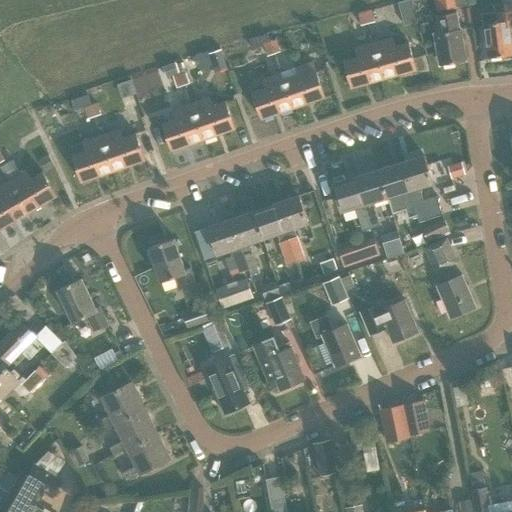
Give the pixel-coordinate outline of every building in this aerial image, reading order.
[(482,13),(483,25),(488,59),(511,55),(511,38),(510,25),(511,24),(511,3),(495,6),(496,12),(482,13)] [(372,10),(365,11),(368,23),(375,22),(372,10)] [(358,13),(361,25),(368,23),(365,11),(358,13)] [(461,30),(460,30),(457,14),(442,16),(444,33),(434,34),(440,66),(467,62),(461,30)] [(249,40),(253,50),(264,46),(268,56),(275,53),(270,42),(267,33),(249,40)] [(393,38),(374,43),(384,80),(417,71),(409,43),(396,47),(393,38)] [(276,40),(270,42),(275,53),(281,51),(276,40)] [(374,43),(355,49),(357,58),(344,62),(352,89),(384,80),(374,43)] [(208,54),(215,73),(227,69),(220,50),(208,54)] [(294,109),(326,98),(313,62),(281,73),(294,109)] [(186,71),(179,74),(183,85),(190,83),(186,71)] [(262,120),(294,109),(281,73),(263,80),(266,89),(253,94),(262,120)] [(173,76),(177,88),(183,85),(179,74),(173,76)] [(88,95),(72,101),(76,112),(80,110),(82,113),(86,112),(89,119),(95,117),(91,106),(88,95)] [(213,107),(210,98),(191,105),(204,141),(236,130),(226,103),(213,107)] [(98,103),(91,106),(95,117),(102,115),(98,103)] [(191,105),(172,111),(176,120),(162,125),(172,152),(204,141),(191,105)] [(120,130),(101,136),(114,172),(146,161),(136,134),(123,139),(120,130)] [(114,172),(101,136),(82,143),(86,152),(72,157),(82,184),(114,172)] [(54,167),(49,156),(42,160),(47,171),(54,167)] [(425,156),(402,163),(418,216),(420,222),(442,215),(437,196),(424,199),(421,189),(434,185),(425,156)] [(418,216),(402,163),(379,170),(388,199),(393,214),(405,210),(408,219),(418,216)] [(466,176),(462,163),(448,167),(452,180),(466,176)] [(356,177),(367,213),(372,228),(381,225),(377,211),(375,203),(388,199),(379,170),(356,177)] [(28,214),(58,197),(43,173),(31,180),(26,171),(9,182),(28,214)] [(372,228),(367,213),(356,177),(333,184),(342,213),(357,208),(364,231),(372,228)] [(0,231),(28,214),(9,182),(0,186),(0,231)] [(309,224),(299,196),(276,204),(294,254),(304,251),(299,236),(296,229),(309,224)] [(294,254),(276,204),(254,212),(264,240),(278,235),(280,243),(285,257),(288,266),(296,263),(293,255),(294,254)] [(232,220),(249,270),(251,276),(259,274),(257,267),(259,266),(253,252),(251,245),(264,240),(254,212),(232,220)] [(240,273),(249,270),(232,220),(209,228),(218,256),(234,251),(235,258),(240,273)] [(445,221),(422,231),(427,242),(450,232),(445,221)] [(359,243),(364,260),(380,255),(375,238),(359,243)] [(404,253),(400,238),(383,243),(388,258),(404,253)] [(448,238),(425,248),(430,260),(436,271),(458,262),(453,249),(448,238)] [(187,300),(206,294),(202,281),(195,283),(190,269),(185,270),(175,239),(150,248),(151,253),(147,254),(151,265),(155,263),(162,283),(176,278),(181,291),(183,290),(187,300)] [(320,263),(323,274),(337,269),(333,258),(320,263)] [(351,275),(342,279),(347,292),(357,289),(351,275)] [(476,306),(475,306),(463,277),(463,276),(437,287),(438,288),(450,317),(450,318),(476,307),(476,306)] [(323,284),(333,306),(349,299),(340,277),(323,284)] [(74,324),(87,317),(95,332),(109,325),(100,307),(96,309),(82,279),(58,291),(60,295),(57,297),(62,306),(65,305),(74,324)] [(260,286),(264,298),(280,292),(276,281),(260,286)] [(250,282),(218,289),(223,309),(254,302),(250,282)] [(291,317),(290,317),(283,298),(283,297),(267,303),(277,326),(292,320),(291,317)] [(418,331),(406,302),(405,300),(380,311),(377,305),(363,311),(372,333),(387,327),(393,342),(392,342),(393,343),(419,332),(418,331)] [(182,314),(187,328),(214,319),(209,305),(182,314)] [(328,314),(310,321),(317,339),(322,336),(322,337),(323,336),(335,366),(335,367),(361,356),(361,355),(360,355),(348,326),(348,325),(334,330),(328,314)] [(224,317),(213,322),(224,349),(236,344),(224,317)] [(36,337),(22,323),(0,345),(0,395),(2,398),(19,380),(6,367),(36,337)] [(289,342),(278,346),(274,337),(253,345),(269,382),(276,380),(280,389),(279,389),(280,391),(305,380),(305,378),(305,379),(289,342)] [(66,341),(53,354),(70,371),(78,363),(75,360),(78,357),(66,341)] [(250,402),(249,402),(245,392),(250,390),(235,354),(205,367),(205,369),(206,368),(225,413),(224,413),(225,414),(250,403),(250,402)] [(37,371),(22,385),(31,393),(45,379),(37,371)] [(505,387),(506,371),(491,371),(490,386),(505,387)] [(145,409),(132,383),(101,398),(110,416),(97,423),(101,431),(114,424),(145,409)] [(404,405),(410,435),(430,431),(424,401),(404,405)] [(387,441),(410,437),(410,435),(404,405),(381,410),(387,441)] [(127,450),(158,434),(145,409),(114,424),(123,442),(110,448),(114,456),(127,450)] [(3,425),(0,428),(0,442),(5,447),(15,437),(3,425)] [(140,475),(170,460),(158,434),(127,450),(136,467),(123,473),(127,481),(140,475)] [(347,440),(349,452),(363,450),(367,472),(379,470),(373,436),(347,440)] [(314,444),(320,475),(336,472),(329,441),(314,444)] [(72,450),(79,465),(89,460),(82,446),(72,450)] [(50,452),(44,459),(59,470),(64,463),(50,452)] [(44,511),(36,507),(45,492),(53,497),(62,481),(35,466),(27,480),(21,477),(2,509),(0,511),(44,511)] [(486,487),(483,475),(470,478),(473,490),(472,490),(473,494),(476,511),(491,511),(486,487)] [(272,510),(272,511),(287,511),(287,507),(281,477),(266,480),(272,510)] [(476,511),(473,494),(459,496),(462,511),(476,511)]
